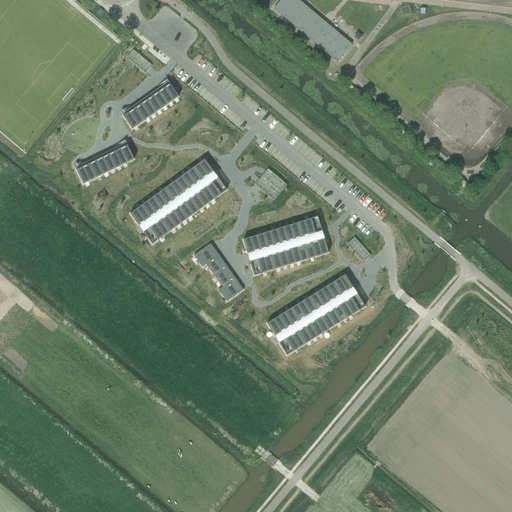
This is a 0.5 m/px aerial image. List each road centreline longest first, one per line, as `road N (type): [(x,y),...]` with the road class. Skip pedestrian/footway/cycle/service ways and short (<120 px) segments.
road 1 (residential): [(122,0),(156,38),(376,224),(390,259)]
road 2 (unknown): [(511,328),(468,292),(279,511)]
